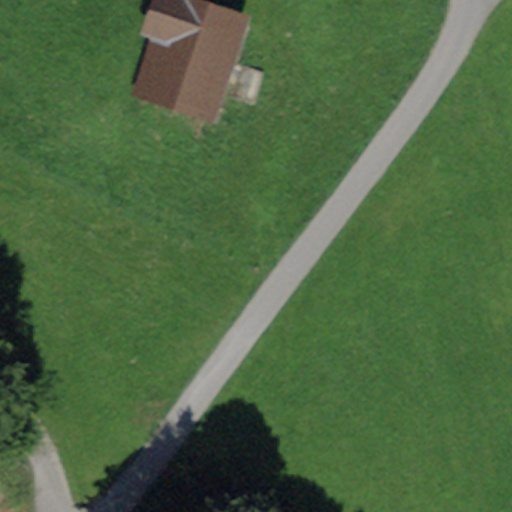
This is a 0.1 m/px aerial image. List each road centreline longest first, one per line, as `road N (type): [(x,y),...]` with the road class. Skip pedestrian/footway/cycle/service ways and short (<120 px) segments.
road 1 (residential): [(94,511),(440,73),(471,0)]
road 2 (track): [(50,511),(47,468),(0,384)]
